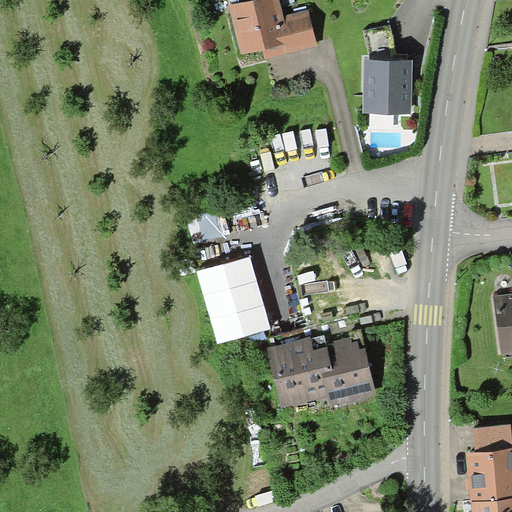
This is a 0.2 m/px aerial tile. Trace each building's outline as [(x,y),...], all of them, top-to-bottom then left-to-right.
[(273,0),(257,0),(250,2),(231,7),(242,53),(261,48),(264,57),(313,44),(306,15),(279,22),(273,0)] [(410,54),(362,54),(362,111),(410,112),(410,54)] [(248,251),(194,267),(217,342),(270,326),(248,251)] [(511,298),(493,301),(500,351),(511,349),(511,298)] [(321,351),(318,341),(271,353),(282,400),(343,385),(346,395),(368,390),(362,364),(366,363),(358,331),(348,333),(351,344),(321,351)] [(468,453),(472,501),(511,498),(511,449),(510,449),(508,427),(473,430),(473,431),(478,431),(479,452),(468,453)] [(511,511),(511,498),(472,501),(473,511),(511,511)]
